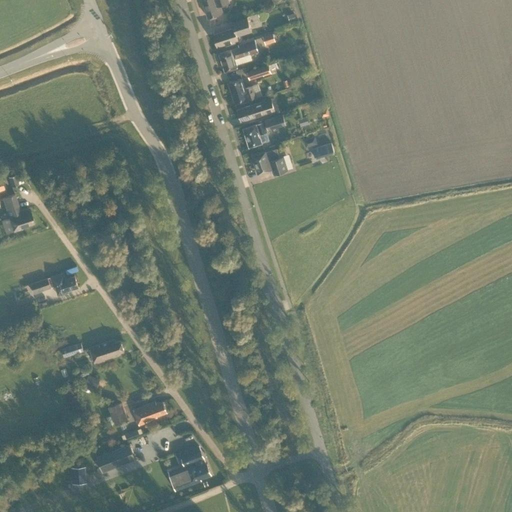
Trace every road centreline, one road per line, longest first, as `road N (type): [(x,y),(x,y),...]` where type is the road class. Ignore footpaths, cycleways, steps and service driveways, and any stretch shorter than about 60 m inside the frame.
road 1 (unclassified): [(319,450),(180,0)]
road 2 (tertiary): [(259,470),(171,178),(104,38)]
road 3 (residential): [(34,198),(237,480),(259,470)]
